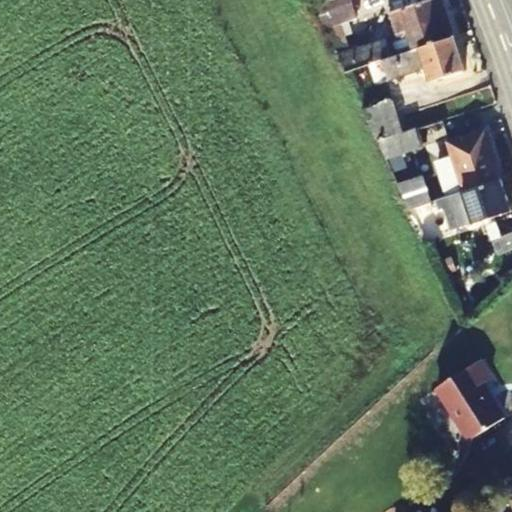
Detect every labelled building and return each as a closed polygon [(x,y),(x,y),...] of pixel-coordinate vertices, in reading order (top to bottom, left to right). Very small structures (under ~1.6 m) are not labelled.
[(356,17),(350,0),(328,0),(312,6),(322,29),(356,17)] [(413,50),(455,35),(443,0),(426,0),(393,12),(401,42),(409,39),(413,50)] [(396,55),(383,60),(390,81),(422,70),(435,80),(466,70),(455,35),(413,50),(396,55)] [(383,60),(396,55),(390,40),(337,57),(345,72),(383,60)] [(377,140),(398,133),(387,99),(378,102),(374,93),(357,98),(377,140)] [(411,129),(398,133),(377,140),(386,158),(416,148),(411,129)] [(464,190),(501,178),(485,131),(450,141),(464,190)] [(408,207),(433,199),(412,159),(390,168),(408,207)] [(464,190),(441,197),(451,222),(471,215),(474,221),(510,208),(501,178),(464,190)] [(511,258),(511,227),(489,239),(501,264),(511,258)] [(492,370),(481,350),(437,381),(469,430),(503,406),(485,376),(492,370)]
